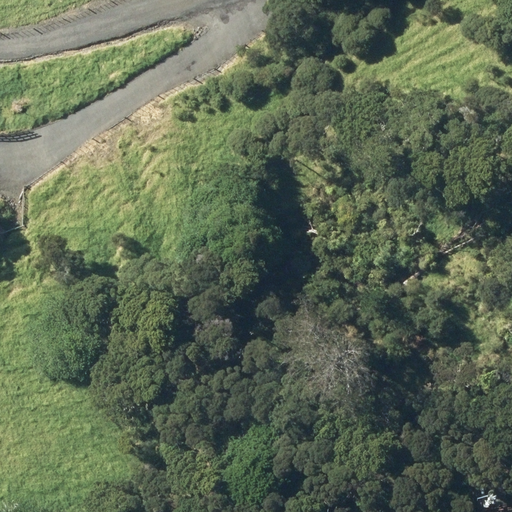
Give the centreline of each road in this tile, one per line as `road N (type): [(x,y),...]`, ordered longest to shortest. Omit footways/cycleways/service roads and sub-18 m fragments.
road 1 (track): [(0,151),(222,47),(237,0)]
road 2 (track): [(0,43),(162,0)]
